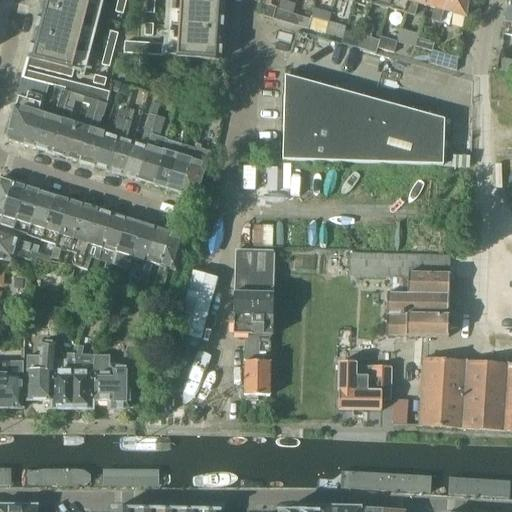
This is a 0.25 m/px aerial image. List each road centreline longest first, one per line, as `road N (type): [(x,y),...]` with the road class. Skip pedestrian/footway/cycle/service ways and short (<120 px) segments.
road 1 (residential): [(0,496),(423,505)]
road 2 (unknown): [(247,36),(481,105)]
road 3 (residential): [(187,219),(0,161)]
road 4 (residential): [(225,182),(249,0)]
road 5 (residential): [(134,426),(0,426)]
